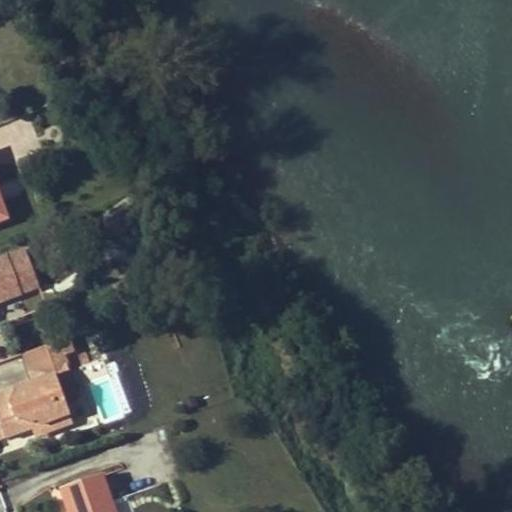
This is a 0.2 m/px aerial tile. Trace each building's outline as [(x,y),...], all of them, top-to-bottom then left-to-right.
[(18,290),(36,284),(24,249),(0,257),(0,302),(20,296),(18,290)] [(33,385),(0,396),(0,428),(4,440),(32,429),(38,427),(41,435),(72,424),(55,377),(88,365),(83,348),(72,352),(66,338),(22,353),(33,385)] [(32,429),(35,437),(41,435),(38,427),(32,429)] [(67,511),(112,511),(110,503),(100,476),(60,490),(67,511)] [(127,511),(123,499),(110,503),(112,511),(127,511)]
